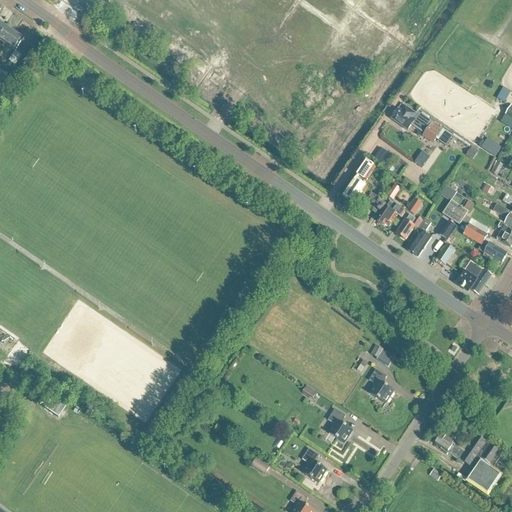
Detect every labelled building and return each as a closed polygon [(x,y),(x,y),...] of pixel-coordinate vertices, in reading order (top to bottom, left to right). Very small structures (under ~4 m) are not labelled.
[(220,0),(217,6),(222,9),(223,8),(237,17),(249,0),(220,0)] [(253,16),(246,25),(252,29),(255,24),(267,33),(280,14),(268,6),(258,20),(253,16)] [(380,7),(373,17),(390,29),(397,19),(380,7)] [(164,16),(156,28),(163,33),(162,34),(185,50),(195,35),(191,33),(195,27),(187,22),(183,28),(172,20),(171,21),(164,16)] [(373,17),(366,26),(383,39),(390,29),(373,17)] [(282,36),(276,46),(281,50),(285,45),(297,53),(310,35),(297,26),(288,40),(282,36)] [(3,49),(14,33),(5,27),(0,34),(0,42),(3,44),(1,48),(3,49)] [(14,33),(3,49),(5,50),(7,47),(15,52),(23,40),(14,33)] [(218,42),(204,63),(217,72),(225,61),(231,66),(239,54),(233,50),(231,52),(218,42)] [(312,57),(305,66),(315,73),(318,68),(326,74),(339,56),(327,47),(317,61),(312,57)] [(14,66),(20,56),(14,52),(8,61),(14,66)] [(339,76),(333,86),(338,89),(342,84),(354,93),(367,75),(354,66),(345,80),(339,76)] [(504,104),(511,93),(503,89),(497,100),(504,104)] [(315,105),(301,124),(309,129),(305,134),(318,143),(323,135),(327,138),(334,128),(330,126),(335,119),(315,105)] [(398,110),(392,120),(408,131),(412,126),(425,135),(423,138),(433,144),(436,140),(445,146),(452,137),(417,113),(416,115),(403,105),(399,111),(398,110)] [(473,161),(478,152),(471,147),(466,157),(473,161)] [(384,167),(391,157),(381,149),(373,160),(384,167)] [(430,158),(422,153),(414,164),(422,170),(430,158)] [(366,182),(376,169),(365,161),(355,175),(357,176),(354,180),(342,196),(350,202),(350,204),(353,206),(355,205),(356,206),(368,190),(362,186),(365,181),(366,182)] [(497,176),(502,166),(497,163),(491,173),(497,176)] [(393,201),(396,198),(400,190),(394,186),(387,197),(393,201)] [(491,196),(494,190),(486,186),(483,192),(491,196)] [(449,187),(442,194),(451,201),(457,193),(449,187)] [(511,208),(511,211),(511,214),(511,199),(506,196),(503,203),(511,208)] [(415,217),(423,205),(415,200),(407,211),(415,217)] [(473,205),(468,202),(463,210),(468,213),(473,205)] [(395,214),(393,213),(397,207),(390,203),(377,222),(384,227),(385,226),(389,228),(397,217),(401,219),(405,213),(399,208),(395,214)] [(458,227),(467,214),(451,203),(442,216),(458,227)] [(511,216),(510,216),(511,214),(497,205),(493,212),(507,220),(504,225),(511,229),(511,216)] [(405,241),(414,228),(411,226),(415,219),(409,216),(396,235),(405,241)] [(417,259),(431,239),(424,234),(431,225),(425,221),(417,233),(420,235),(408,252),(417,259)] [(447,242),(456,229),(448,223),(439,236),(447,242)] [(510,250),(511,246),(511,231),(504,227),(505,225),(501,223),(498,228),(502,230),(496,241),(510,250)] [(474,229),(486,236),(489,231),(477,224),(474,229)] [(486,236),(474,229),(469,226),(463,236),(481,247),(487,236),(486,236)] [(489,245),(487,244),(484,249),(482,248),(480,253),(485,255),(483,258),(490,262),(491,259),(501,265),(507,255),(489,245)] [(444,268),(455,252),(446,246),(435,262),(444,268)] [(491,277),(478,268),(470,262),(464,272),(463,271),(455,284),(468,293),(470,291),(478,296),(491,277)] [(410,318),(415,310),(411,307),(406,315),(410,318)] [(378,360),(383,351),(376,347),(371,356),(378,360)] [(385,387),(382,385),(387,378),(376,371),(369,382),(375,386),(369,394),(377,400),(379,401),(386,405),(394,393),(387,388),(388,388),(386,387),(385,387)] [(62,377),(55,388),(59,391),(66,380),(62,377)] [(312,400),(317,393),(307,387),(302,394),(309,399),(309,398),(312,400)] [(65,407),(52,398),(44,409),(57,419),(65,407)] [(344,427),(341,424),(345,417),(335,410),(328,421),(334,425),(328,434),(336,439),(336,440),(337,441),(338,440),(344,445),(353,432),(346,428),(346,427),(344,426),(344,427)] [(469,449),(448,434),(444,440),(440,438),(435,445),(441,449),(441,450),(447,454),(458,461),(459,460),(474,470),(467,480),(458,474),(457,477),(464,483),(465,482),(487,498),(503,476),(502,475),(503,474),(494,468),(503,455),(477,437),(469,449)] [(318,466),(315,464),(320,457),(309,450),(302,461),(308,465),(302,473),(310,479),(312,480),(319,484),(327,472),(320,467),(319,466),(318,466)] [(264,476),(270,468),(256,459),(251,467),(264,476)] [(505,472),(509,467),(502,461),(498,466),(505,472)] [(429,477),(438,483),(442,476),(434,470),(429,477)] [(307,508),(303,505),(307,499),(297,492),(290,502),(296,506),(292,511),(313,511),(308,509),(309,508),(307,507),(307,508)]
